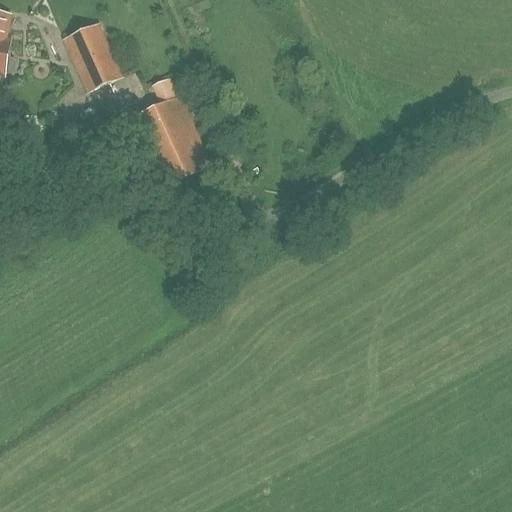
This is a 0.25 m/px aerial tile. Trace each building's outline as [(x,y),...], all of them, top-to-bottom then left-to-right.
[(0,74),(5,75),(5,74),(11,75),(15,72),(16,63),(14,60),(7,59),(10,42),(5,41),(9,16),(0,14),(0,74)] [(90,93),(121,80),(98,28),(67,41),(90,93)] [(172,187),(212,169),(179,98),(139,117),(172,187)] [(14,117),(0,136),(0,153),(23,171),(45,140),(14,117)] [(5,171),(0,176),(0,184),(8,190),(17,180),(5,171)]
